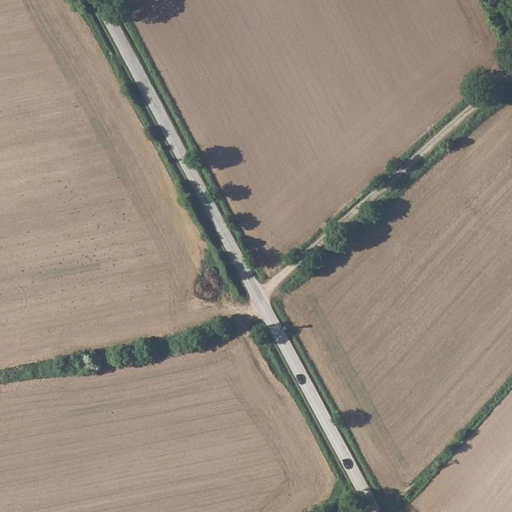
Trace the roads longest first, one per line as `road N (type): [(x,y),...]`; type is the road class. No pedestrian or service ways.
road 1 (unclassified): [(371,511),(98,0)]
road 2 (track): [(257,295),(511,71)]
